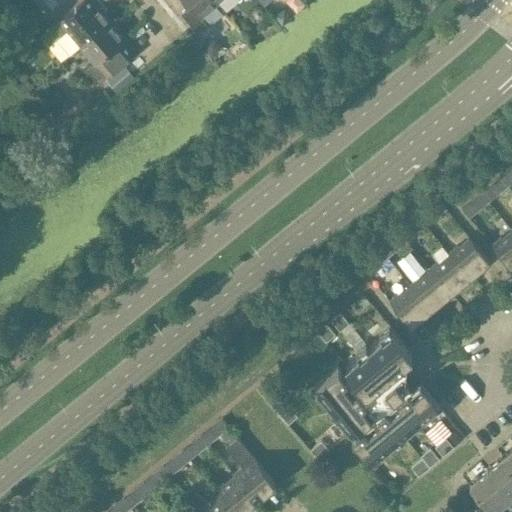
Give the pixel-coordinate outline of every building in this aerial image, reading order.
[(70,54),(80,45),(111,19),(97,2),(94,0),(80,0),(40,34),(49,44),(56,38),(70,54)] [(201,16),(218,2),(215,0),(186,0),(190,4),(181,12),(197,31),(207,23),(201,16)] [(257,17),(264,16),(266,9),(261,3),(254,4),(252,11),(257,17)] [(133,45),(111,19),(80,45),(94,61),(87,67),(95,77),(133,45)] [(107,79),(117,91),(134,76),(125,65),(107,79)] [(17,86),(23,93),(32,86),(26,78),(17,86)] [(43,80),(34,87),(44,99),(53,91),(43,80)] [(502,175),(491,184),(498,192),(509,183),(502,175)] [(482,191),(472,200),(478,208),(489,199),(482,191)] [(440,198),(429,207),(436,215),(447,206),(440,198)] [(420,215),(409,224),(415,232),(427,223),(420,215)] [(501,235),(491,243),(511,267),(511,229),(503,238),(501,235)] [(400,231),(389,240),(396,248),(407,239),(400,231)] [(459,243),(449,251),(451,253),(470,277),(490,260),(471,237),(461,245),(459,243)] [(381,247),(370,256),(377,264),(387,255),(381,247)] [(438,260),(430,267),(432,269),(450,292),(470,277),(451,253),(440,262),(438,260)] [(419,275),(410,283),(412,285),(431,308),(450,292),(432,269),(421,278),(419,275)] [(400,291),(390,299),(411,324),(431,308),(412,285),(401,294),(400,291)] [(340,310),(331,318),(340,329),(349,322),(340,310)] [(327,321),(317,329),(326,340),(336,332),(327,321)] [(359,351),(345,363),(365,387),(402,358),(411,350),(391,325),(368,344),(370,346),(361,354),(359,351)] [(338,362),(314,382),(323,393),(333,405),(335,403),(342,413),(340,414),(352,429),(376,409),(363,393),(361,391),(338,362)] [(405,393),(352,436),(359,445),(363,450),(371,460),(394,442),(392,439),(401,432),(403,434),(417,423),(415,421),(424,413),(426,416),(439,405),(431,393),(420,380),(405,393)] [(288,403),(279,412),(288,422),(297,414),(288,403)] [(222,417),(211,426),(218,434),(228,425),(222,417)] [(455,429),(447,436),(454,443),(462,437),(455,429)] [(202,433),(191,442),(198,450),(208,441),(202,433)] [(237,435),(225,445),(242,465),(234,472),(236,474),(255,497),(275,481),(254,455),(237,435)] [(446,437),(435,445),(443,455),(454,446),(446,437)] [(321,439),(310,448),(317,457),(328,448),(321,439)] [(430,447),(421,454),(430,465),(439,458),(430,447)] [(183,449),(172,458),(178,466),(189,457),(183,449)] [(511,466),(504,456),(487,469),(510,497),(511,495),(511,466)] [(421,457),(411,465),(419,474),(429,466),(421,457)] [(163,465),(152,474),(159,482),(170,473),(163,465)] [(487,469),(469,484),(471,487),(491,511),(492,511),(510,497),(487,469)] [(224,480),(215,488),(216,490),(234,511),(237,511),(255,497),(236,474),(226,483),(224,480)] [(143,481),(132,490),(139,498),(150,489),(143,481)] [(204,496),(195,504),(197,506),(202,511),(234,511),(216,490),(206,499),(204,496)] [(124,497),(113,506),(117,511),(121,511),(130,505),(124,497)]
